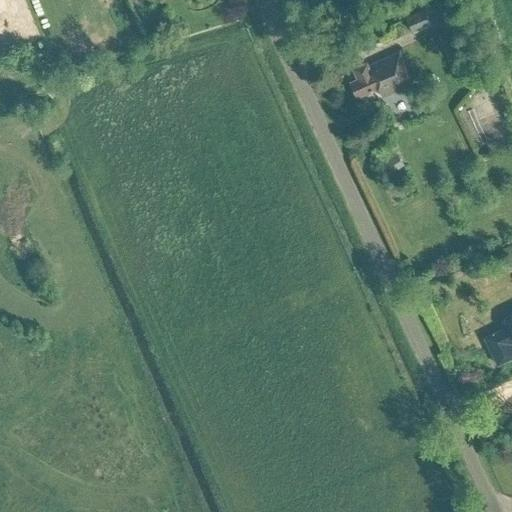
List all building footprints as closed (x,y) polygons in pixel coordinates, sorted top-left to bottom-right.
[(438,0),(422,8),(430,23),(451,13),(445,0),(438,0)] [(430,24),(430,23),(422,8),(404,17),(412,32),(430,24)] [(463,77),(487,66),(472,32),(449,44),(463,77)] [(361,52),(377,45),(371,33),(356,40),(361,52)] [(414,83),(399,50),(367,65),(366,61),(352,68),(356,78),(350,81),(357,97),(378,88),(382,97),(414,83)] [(487,66),(463,77),(470,93),(501,78),(494,62),(487,66)] [(378,152),(391,171),(405,162),(392,142),(378,152)] [(485,337),(497,364),(511,357),(511,310),(505,314),(510,325),(485,337)]
